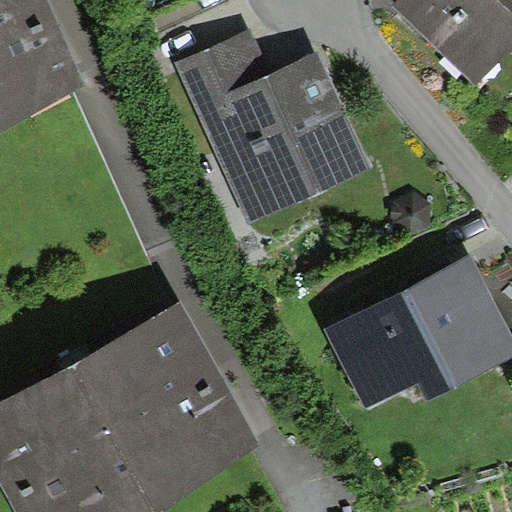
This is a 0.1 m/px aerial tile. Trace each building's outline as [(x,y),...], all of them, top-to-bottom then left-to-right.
[(33,0),(0,0),(0,102),(66,74),(33,0)] [(167,0),(137,0),(143,11),(167,0)] [(485,48),(511,20),(511,0),(407,0),(402,6),(448,50),(466,30),(485,48)] [(352,155),(311,63),(266,83),(245,37),(188,63),(247,191),(306,164),(311,174),(352,155)] [(427,203),(411,192),(394,200),(393,219),(409,230),(426,222),(427,203)] [(502,343),(466,273),(452,281),(443,264),(412,279),(417,288),(338,327),(370,390),(452,348),(460,365),(502,343)] [(0,451),(33,511),(94,511),(240,432),(172,310),(0,404),(0,451)]
